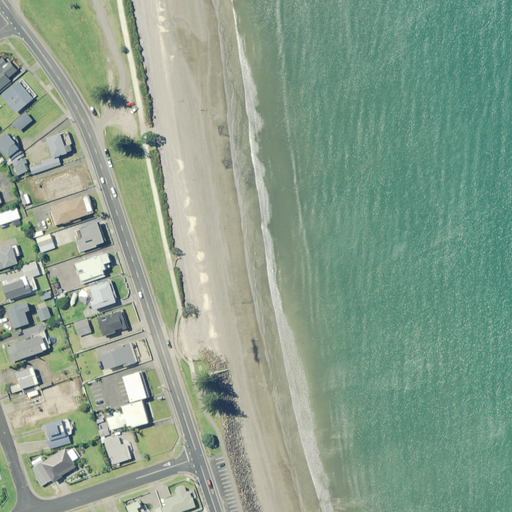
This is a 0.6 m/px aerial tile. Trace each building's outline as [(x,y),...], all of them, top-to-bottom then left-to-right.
[(5,61),(2,57),(0,58),(0,90),(11,81),(9,79),(17,71),(7,59),(5,61)] [(33,99),(19,82),(1,96),(15,114),(33,99)] [(32,120),(25,112),(12,123),(19,132),(32,120)] [(72,144),(67,131),(60,134),(47,139),(49,144),(46,145),(48,149),(51,148),(55,158),(73,151),(70,145),(72,144)] [(20,149),(8,133),(0,139),(0,147),(9,158),(20,149)] [(24,156),(12,162),(18,176),(30,170),(24,156)] [(61,165),(59,157),(42,162),(45,170),(61,165)] [(44,171),(42,164),(30,168),(32,174),(44,171)] [(79,189),(75,177),(58,182),(62,195),(79,189)] [(94,214),(89,196),(50,208),(55,226),(94,214)] [(0,225),(20,218),(17,208),(0,214),(0,225)] [(104,241),(98,223),(80,229),(83,237),(76,239),(80,252),(97,246),(97,245),(107,242),(106,240),(104,241)] [(43,234),(40,227),(36,229),(37,232),(32,234),(34,238),(43,234)] [(55,248),(50,234),(37,239),(41,253),(55,248)] [(20,256),(17,245),(0,250),(0,269),(18,264),(16,257),(20,256)] [(111,262),(108,253),(77,264),(83,284),(106,276),(104,270),(106,269),(105,264),(111,262)] [(40,275),(36,262),(22,266),(27,279),(4,286),(9,300),(38,290),(33,277),(40,275)] [(61,274),(60,269),(48,273),(50,278),(61,274)] [(119,303),(111,280),(89,287),(94,301),(92,302),(95,311),(105,308),(119,303)] [(30,311),(28,302),(8,308),(14,329),(30,324),(26,312),(30,311)] [(51,318),(47,307),(37,310),(41,322),(51,318)] [(129,328),(123,311),(98,319),(104,337),(129,328)] [(91,333),(87,319),(73,324),(78,337),(91,333)] [(51,350),(42,324),(23,331),(26,342),(6,348),(11,363),(51,350)] [(140,357),(135,342),(115,348),(116,350),(102,355),(107,369),(124,364),(124,366),(138,362),(137,358),(140,357)] [(39,384),(34,368),(17,373),(20,384),(11,387),(13,393),(23,390),(23,389),(39,384)] [(150,397),(143,372),(124,377),(132,404),(123,407),(125,414),(121,415),(120,411),(114,413),(115,416),(107,419),(110,431),(132,424),(133,427),(149,423),(142,399),(150,397)] [(66,386),(65,383),(50,389),(59,412),(74,407),(69,394),(73,392),(70,385),(66,386)] [(68,435),(73,434),(71,429),(73,428),(70,418),(64,419),(45,425),(50,440),(46,441),(49,449),(71,443),(68,435)] [(121,446),(118,436),(104,441),(112,465),(132,458),(126,444),(121,446)] [(76,467),(66,449),(43,462),(40,457),(32,462),(35,467),(32,469),(41,486),(52,480),(54,482),(63,477),(62,476),(76,467)] [(162,506),(163,511),(175,511),(196,505),(193,495),(192,495),(190,489),(186,490),(185,485),(181,483),(177,485),(175,489),(177,493),(164,498),(166,504),(162,506)] [(146,511),(143,504),(140,499),(127,504),(130,511),(146,511)]
